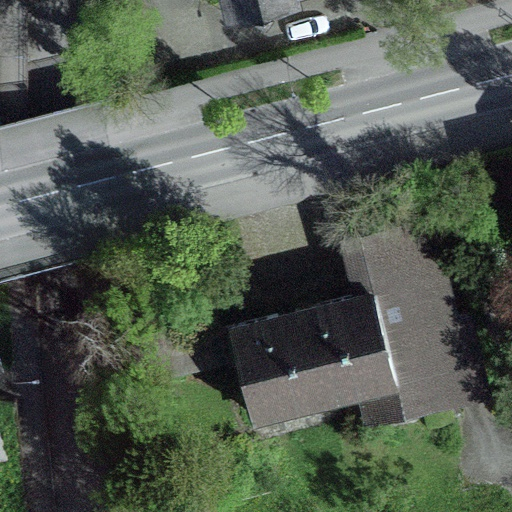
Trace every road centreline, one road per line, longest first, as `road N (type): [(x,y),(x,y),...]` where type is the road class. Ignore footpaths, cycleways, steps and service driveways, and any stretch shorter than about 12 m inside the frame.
road 1 (primary): [(0,206),(511,73)]
road 2 (tertiary): [(60,0),(69,270),(92,511)]
